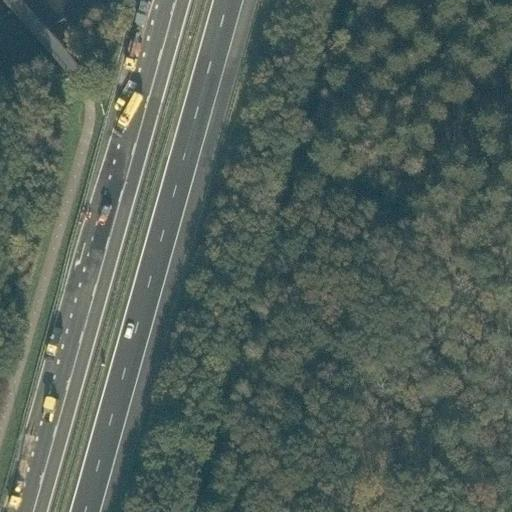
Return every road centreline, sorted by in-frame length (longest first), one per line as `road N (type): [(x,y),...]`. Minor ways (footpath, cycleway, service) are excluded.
road 1 (motorway): [(91,511),(242,0)]
road 2 (motorway): [(176,0),(33,511)]
